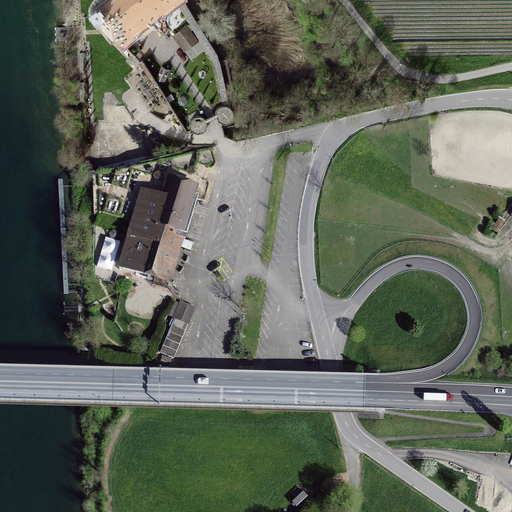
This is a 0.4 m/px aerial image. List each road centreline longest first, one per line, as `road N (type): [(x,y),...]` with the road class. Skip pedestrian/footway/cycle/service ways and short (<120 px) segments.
road 1 (tertiary): [(511,100),(429,105),(336,132),(321,159),(306,227),(314,303)]
road 2 (primary): [(346,390),(0,381)]
road 3 (primary): [(348,311),(382,274),(421,262),(463,284),(474,323),(463,352),(442,369),(346,390)]
road 4 (tertiary): [(329,364),(348,428),(462,511)]
road 5 (track): [(341,0),(410,75),(431,82),(511,66)]
